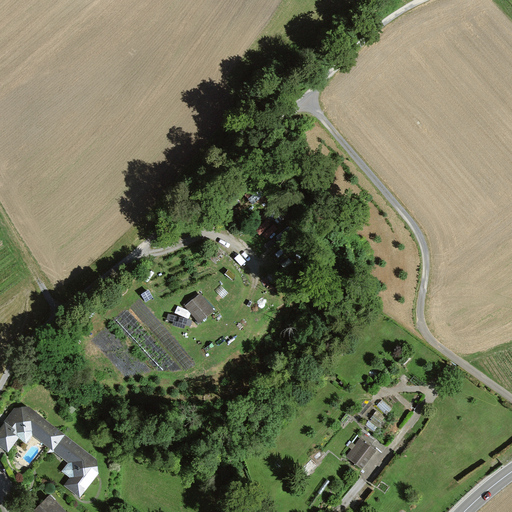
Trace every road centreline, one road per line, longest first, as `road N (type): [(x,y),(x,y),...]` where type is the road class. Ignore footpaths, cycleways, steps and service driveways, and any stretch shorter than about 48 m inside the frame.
road 1 (track): [(0,387),(59,314),(308,101)]
road 2 (track): [(308,101),(427,248),(421,300),(431,329),(511,392)]
road 3 (track): [(308,101),(376,23),(420,0)]
road 4 (track): [(59,314),(0,203)]
